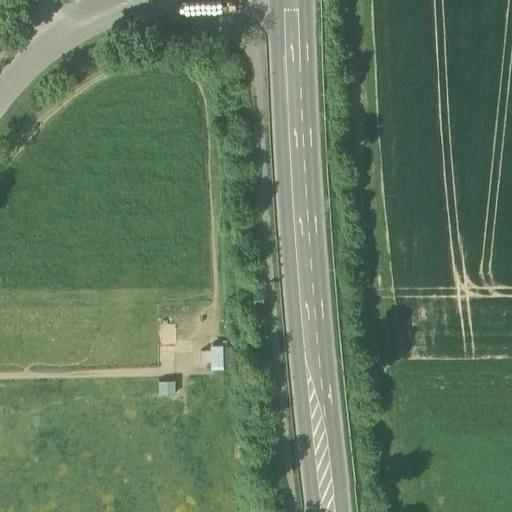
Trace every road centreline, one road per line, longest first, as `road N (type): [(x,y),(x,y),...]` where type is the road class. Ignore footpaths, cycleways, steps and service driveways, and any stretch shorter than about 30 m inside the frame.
road 1 (secondary): [(344,511),(316,263),(305,0)]
road 2 (secondary): [(276,4),(320,511)]
road 3 (residential): [(67,28),(163,5),(276,4)]
